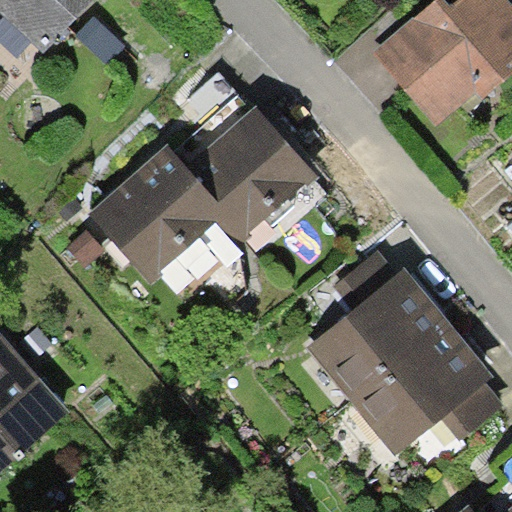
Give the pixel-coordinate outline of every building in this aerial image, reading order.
[(0,0),(0,12),(4,17),(32,42),(43,53),(92,0),(0,0)] [(445,0),(435,0),(375,50),(438,126),(479,92),(483,97),(511,73),(511,4),(508,0),(456,0),(450,5),(445,0)] [(127,46),(94,16),(76,35),(109,65),(127,46)] [(32,42),(4,17),(0,21),(0,41),(17,57),(32,42)] [(239,94),(173,152),(185,166),(252,108),(239,94)] [(319,176),(256,104),(252,108),(185,166),(226,212),(219,218),(242,244),(248,240),(252,236),(250,233),(306,182),(308,185),(315,180),(319,176)] [(226,212),(185,166),(173,152),(167,146),(90,214),(151,284),(164,273),(160,269),(219,218),(226,212)] [(327,194),(315,180),(308,185),(306,182),(250,233),(252,236),(248,240),(257,251),(269,240),(272,243),(327,194)] [(105,250),(86,229),(68,246),(87,267),(105,250)] [(352,310),(397,273),(378,250),(333,287),(352,310)] [(307,347),(352,402),(449,322),(424,291),(404,267),(397,273),(352,310),(307,347)] [(449,322),(352,402),(396,455),(441,418),(485,381),(493,375),(470,347),(449,322)] [(0,470),(69,410),(0,332),(0,470)] [(504,404),(485,381),(441,418),(460,441),(504,404)] [(153,511),(145,502),(132,511),(153,511)]
